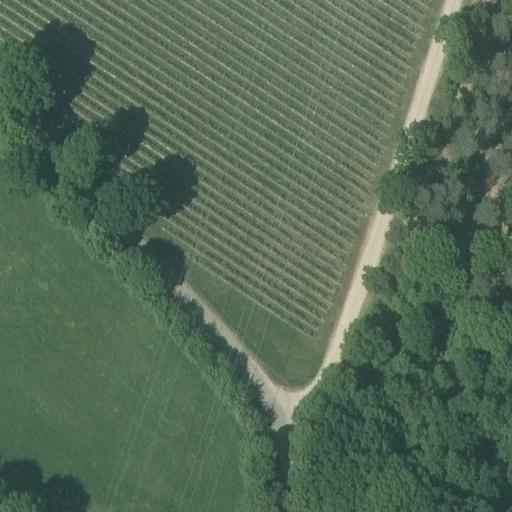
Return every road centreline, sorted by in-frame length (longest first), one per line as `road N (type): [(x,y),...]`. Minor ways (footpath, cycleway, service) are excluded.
road 1 (unclassified): [(296,511),(292,456),(277,408),(0,89)]
road 2 (track): [(277,408),(330,378),(343,357),(450,0)]
